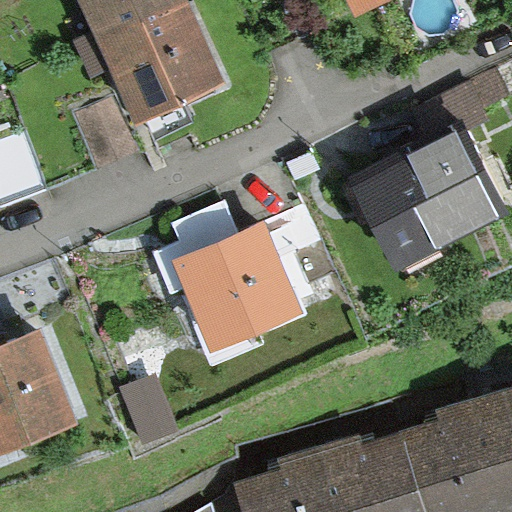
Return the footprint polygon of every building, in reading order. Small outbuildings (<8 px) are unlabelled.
[(82,0),(132,108),(222,68),(191,0),(82,0)] [(453,103),(348,161),(392,242),(497,184),(453,103)] [(265,210),(171,251),(207,333),(301,291),(265,210)] [(0,434),(70,409),(36,319),(0,332),(0,434)] [(438,402),(401,414),(432,511),(436,511),(511,487),(511,377),(511,378),(509,369),(435,393),(438,402)] [(432,511),(401,414),(358,428),(356,420),(276,446),(279,454),(235,468),(246,500),(249,511),(432,511)] [(249,511),(246,500),(205,511),(249,511)]
